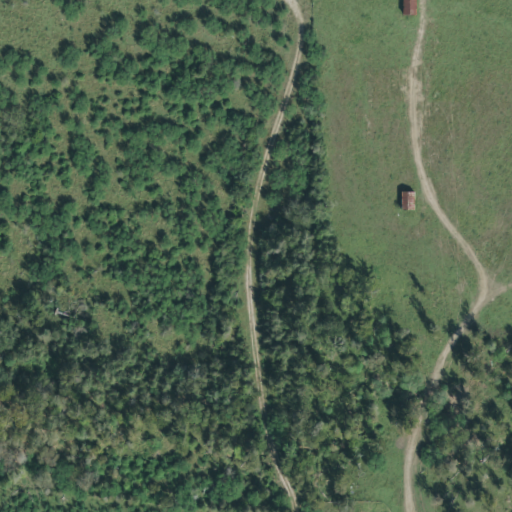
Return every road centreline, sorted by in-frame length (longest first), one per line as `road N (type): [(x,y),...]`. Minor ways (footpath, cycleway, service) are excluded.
road 1 (residential): [(429,0),(421,140),(432,201),(486,272),(488,294),(485,316),(417,439),(420,511)]
road 2 (residential): [(298,511),(280,456),(255,302),(255,224),(313,40),(309,0)]
road 3 (residential): [(0,298),(78,304),(179,362),(207,358),(225,329),(260,325)]
